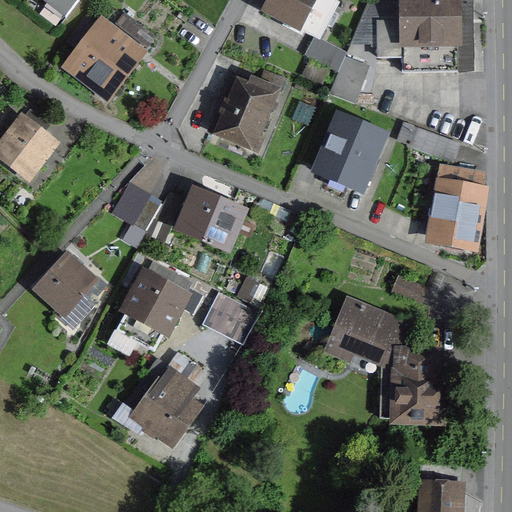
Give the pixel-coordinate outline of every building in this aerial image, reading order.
[(44,0),(66,16),(78,0),(44,0)] [(339,3),(332,0),(270,0),(265,10),(317,38),(320,39),(339,3)] [(459,72),(457,0),(370,0),(355,36),(378,35),(379,58),(403,58),(403,73),(459,72)] [(123,14),(117,22),(148,46),(153,37),(123,14)] [(88,15),(67,41),(78,50),(99,24),(88,15)] [(110,85),(134,54),(103,29),(74,66),(91,80),(96,74),(110,85)] [(347,54),(320,39),(317,38),(307,56),(339,72),(345,57),(347,54)] [(339,72),(329,95),(354,104),(368,66),(345,57),(339,72)] [(265,71),(260,82),(280,91),(282,92),(287,80),(265,71)] [(258,143),(280,91),(260,82),(252,79),(247,91),(232,85),(214,128),(237,138),(239,135),(258,143)] [(0,160),(28,185),(62,145),(25,113),(0,142),(0,160)] [(367,164),(379,137),(340,121),(320,168),(361,186),(370,165),(367,164)] [(415,127),(408,145),(453,162),(460,145),(415,127)] [(481,175),(446,169),(433,240),(470,247),(481,175)] [(145,232),(160,207),(148,199),(130,187),(114,213),(132,225),(126,234),(140,242),(146,232),(145,232)] [(233,238),(241,220),(235,217),(238,210),(195,192),(190,202),(179,229),(209,242),(210,239),(219,242),(223,234),(233,238)] [(155,220),(179,229),(190,202),(171,193),(155,220)] [(97,296),(107,285),(98,277),(94,282),(68,258),(38,290),(65,314),(61,318),(74,329),(91,310),(78,299),(82,295),(87,300),(94,293),(97,296)] [(166,334),(186,297),(146,275),(126,312),(128,313),(117,332),(154,352),(165,333),(166,334)] [(420,303),(426,288),(399,277),(392,292),(420,303)] [(258,313),(221,294),(207,321),(244,341),(258,313)] [(380,419),(437,420),(438,398),(446,398),(446,380),(438,380),(438,378),(433,378),(434,354),(406,353),(416,329),(350,302),(332,344),(334,344),(337,337),(356,346),(353,352),(382,364),(380,419)] [(158,432),(171,441),(195,408),(187,403),(196,391),(157,362),(114,420),(141,435),(144,431),(154,438),(158,432)] [(456,511),(458,484),(420,482),(418,511),(456,511)]
